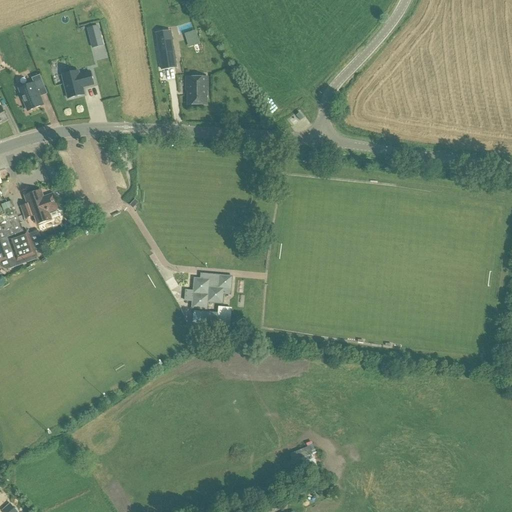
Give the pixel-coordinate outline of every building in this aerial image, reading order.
[(102,45),(97,26),(86,29),(91,48),(102,45)] [(161,69),(174,67),(176,67),(171,39),(170,31),(156,33),(155,33),(161,69)] [(190,45),(201,44),(200,31),(189,32),(190,45)] [(192,49),(195,55),(205,51),(202,45),(192,49)] [(62,76),(68,99),(84,95),(82,87),(86,86),(86,87),(93,85),(90,72),(79,75),(78,72),(62,76)] [(19,89),(28,112),(43,106),(38,92),(45,89),(40,75),(31,78),(33,84),(19,89)] [(186,78),(186,91),(188,91),(188,105),(206,105),(206,91),(208,91),(208,78),(186,78)] [(34,173),(30,158),(25,160),(29,175),(34,173)] [(0,262),(1,262),(1,263),(14,257),(8,239),(16,236),(11,221),(17,219),(11,201),(4,204),(0,193),(0,184),(2,184),(0,177),(0,262)] [(21,207),(25,219),(35,216),(38,224),(50,220),(47,212),(58,209),(53,195),(43,198),(40,191),(25,196),(28,204),(21,207)] [(18,259),(40,253),(37,242),(34,229),(23,232),(26,243),(29,242),(31,250),(17,254),(18,259)] [(232,277),(201,274),(201,279),(194,279),(193,291),(186,290),(185,301),(193,302),(192,309),(207,310),(207,303),(222,304),(223,294),(230,295),(232,277)] [(231,308),(219,307),(218,313),(217,332),(216,338),(229,339),(231,308)] [(192,329),(217,332),(218,313),(194,311),(192,329)] [(313,454),(316,453),(311,440),(305,443),(307,446),(289,453),(293,463),(294,462),(313,454)] [(317,466),(313,454),(294,462),(299,474),(317,466)]
